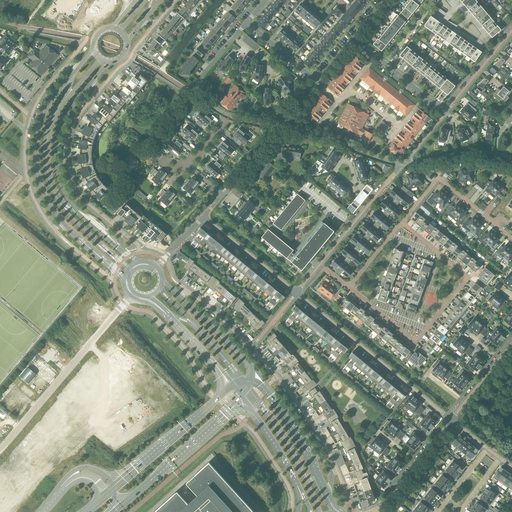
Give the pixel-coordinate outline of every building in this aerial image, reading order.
[(189,0),(186,4),(194,11),(196,13),(196,12),(195,10),(198,7),(189,0)] [(198,6),(201,2),(198,0),(189,0),(198,7),(199,8),(200,7),(198,6)] [(236,0),(234,3),(242,10),(245,6),(237,0),(236,0)] [(276,0),(274,3),(281,8),(284,4),(279,0),(276,0)] [(360,4),(356,1),(355,0),(347,0),(357,8),(360,4)] [(408,4),(416,10),(419,6),(411,0),(410,0),(408,0),(406,2),(408,4)] [(477,3),(475,0),(472,0),(465,7),(468,10),(477,3)] [(234,3),(230,7),(238,14),(242,10),(234,3)] [(278,12),(277,12),(279,14),(283,10),(281,8),(274,3),(271,6),(278,12)] [(357,8),(351,3),(347,8),(342,13),(348,18),(345,22),(347,24),(355,15),(362,6),(360,4),(357,8)] [(481,7),(477,3),(468,10),(472,14),(481,7)] [(186,4),(182,9),(190,16),(194,11),(186,4)] [(223,8),(227,11),(235,18),(238,14),(230,7),(226,4),(223,8)] [(295,12),(299,16),(306,7),(302,4),(296,10),(295,12)] [(412,14),(416,10),(408,4),(405,8),(412,14)] [(277,12),(278,12),(271,6),(268,10),(274,16),(277,12)] [(302,19),(303,19),(310,10),(306,7),(299,16),(302,19)] [(484,11),(481,7),(472,14),(475,18),(484,11)] [(345,22),(348,18),(336,8),(332,12),(334,13),(339,17),(345,22)] [(409,18),(412,14),(405,8),(401,12),(409,18)] [(182,9),(178,14),(185,20),(186,21),(186,20),(188,22),(189,21),(187,19),(190,16),(182,9)] [(264,14),(271,20),(274,16),(268,10),(264,14)] [(303,19),(306,22),(314,14),(310,10),(303,19)] [(227,11),(224,15),(232,22),(235,18),(227,11)] [(487,15),(484,11),(475,18),(478,22),(487,15)] [(406,22),(409,18),(401,12),(398,16),(406,22)] [(185,20),(178,14),(173,19),(181,25),(185,20)] [(268,24),(271,20),(264,14),(261,18),(268,24)] [(306,22),(310,25),(318,17),(314,14),(306,22)] [(402,26),(406,22),(398,16),(396,14),(393,18),(402,26)] [(224,15),(220,19),(228,26),(232,22),(224,15)] [(491,18),(487,15),(478,22),(482,26),(491,18)] [(424,26),(428,29),(435,19),(431,16),(424,26)] [(322,20),(318,17),(310,25),(314,29),(322,20)] [(345,22),(339,17),(336,21),(344,28),(347,24),(345,22)] [(268,24),(261,18),(258,22),(266,29),(270,25),(268,24)] [(399,30),(402,26),(393,18),(390,23),(391,24),(392,24),(399,30)] [(494,22),(491,18),(482,26),(485,30),(494,22)] [(173,19),(169,25),(176,31),(181,25),(173,19)] [(220,19),(217,23),(225,30),(228,26),(220,19)] [(439,22),(435,19),(428,29),(432,32),(439,22)] [(332,25),(341,32),(344,28),(336,21),(332,25)] [(443,25),(439,22),(432,32),(437,35),(443,25)] [(498,26),(494,22),(485,30),(488,34),(498,26)] [(217,23),(214,27),(222,34),(225,30),(217,23)] [(396,34),(399,30),(392,24),(391,24),(388,28),(396,34)] [(169,25),(164,30),(170,35),(170,36),(171,37),(176,31),(169,25)] [(329,29),(337,36),(341,32),(332,25),(329,29)] [(448,28),(443,25),(437,35),(441,38),(448,28)] [(385,32),(393,38),(396,34),(388,28),(386,26),(383,30),(385,32)] [(501,30),(498,26),(488,34),(492,38),(501,30)] [(214,27),(210,31),(218,38),(222,34),(214,27)] [(282,39),(287,33),(281,27),(275,34),(282,39)] [(452,31),(448,28),(441,38),(445,41),(452,31)] [(328,34),(334,40),(337,36),(329,29),(326,33),(328,34)] [(159,36),(164,40),(165,41),(167,43),(168,41),(166,40),(170,36),(170,35),(164,30),(159,36)] [(389,42),(393,38),(385,32),(383,30),(380,34),(382,36),(389,42)] [(210,31),(207,35),(215,42),(218,38),(210,31)] [(456,34),(452,31),(445,41),(449,44),(456,34)] [(282,39),(286,43),(291,36),(287,33),(282,39)] [(322,37),(324,38),(331,44),(334,40),(328,34),(326,33),(322,37)] [(460,37),(456,34),(449,44),(453,47),(460,37)] [(207,35),(204,39),(212,45),(215,42),(207,35)] [(159,36),(151,46),(156,50),(158,52),(163,47),(161,44),(164,41),(167,43),(165,41),(164,40),(159,36)] [(290,46),(295,39),(291,36),(286,43),(290,46)] [(386,46),(389,42),(382,36),(379,40),(378,40),(386,46)] [(0,49),(0,69),(8,60),(2,55),(4,52),(8,55),(16,46),(5,37),(3,39),(1,38),(0,38),(0,48),(1,49),(0,49)] [(297,37),(295,39),(290,46),(296,51),(302,45),(299,43),(301,41),(297,37)] [(322,37),(319,40),(328,48),(331,44),(324,38),(322,37)] [(465,40),(460,37),(453,47),(458,50),(465,40)] [(209,49),(212,45),(204,39),(201,42),(200,43),(209,49)] [(378,40),(379,40),(378,39),(373,45),(381,52),(386,46),(378,40)] [(318,46),(324,52),(328,48),(319,40),(316,45),(318,46)] [(458,50),(462,53),(469,43),(465,40),(458,50)] [(197,47),(205,53),(209,49),(200,43),(201,42),(200,41),(196,46),(197,47)] [(473,46),(469,43),(462,53),(466,56),(473,46)] [(35,50),(29,57),(34,61),(30,65),(41,75),(58,55),(46,46),(39,54),(35,50)] [(156,50),(151,46),(146,51),(153,57),(158,52),(156,50)] [(318,46),(315,50),(314,50),(321,55),(324,52),(318,46)] [(477,49),(473,46),(466,56),(470,59),(477,49)] [(511,48),(509,46),(503,51),(509,56),(511,53),(511,48)] [(202,57),(205,53),(197,47),(194,51),(202,57)] [(399,56),(403,59),(411,50),(407,47),(399,56)] [(318,59),(321,55),(314,50),(315,50),(313,48),(309,52),(311,54),(318,59)] [(482,52),(477,49),(470,59),(475,62),(482,52)] [(415,53),(411,50),(403,59),(407,63),(415,53)] [(311,54),(309,52),(306,56),(308,58),(314,63),(318,59),(311,54)] [(419,57),(415,53),(407,63),(411,66),(419,57)] [(247,66),(251,59),(246,55),(240,64),(239,71),(246,72),(247,66)] [(349,61),(360,70),(362,67),(358,63),(360,61),(354,55),(349,61)] [(196,64),(198,62),(196,60),(197,60),(193,56),(183,68),(182,74),(190,74),(190,75),(190,72),(196,64)] [(228,67),(233,60),(228,56),(221,64),(220,70),(226,72),(228,67)] [(423,60),(419,57),(411,66),(415,69),(423,60)] [(314,63),(308,58),(304,62),(311,67),(314,63)] [(498,70),(500,72),(503,69),(500,67),(505,61),(502,58),(493,66),(498,70)] [(427,63),(423,60),(415,69),(419,73),(427,63)] [(357,73),(360,70),(349,61),(345,66),(351,71),(353,69),(357,72),(357,73)] [(431,67),(427,63),(419,73),(423,76),(431,67)] [(262,76),(263,66),(256,65),(255,74),(253,79),(259,82),(262,76)] [(340,71),(351,80),(354,77),(353,77),(349,74),(351,71),(345,66),(340,71)] [(498,70),(493,66),(486,71),(493,77),(496,73),(498,75),(500,72),(498,70)] [(423,76),(427,79),(435,70),(431,67),(423,76)] [(406,116),(414,105),(401,94),(400,95),(398,93),(399,92),(385,81),(384,82),(382,80),(383,79),(369,68),(361,79),(371,87),(370,88),(373,91),(374,90),(375,89),(377,90),(376,91),(377,92),(376,93),(379,96),(380,94),(390,103),(391,102),(393,103),(392,104),(396,107),(395,109),(398,111),(399,110),(406,116)] [(431,82),(439,73),(435,70),(427,79),(431,82)] [(349,83),(351,80),(340,71),(336,77),(342,82),(344,80),(349,83)] [(431,82),(435,86),(443,76),(439,73),(431,82)] [(283,93),(290,91),(289,85),(294,79),(288,74),(285,77),(287,79),(286,81),(283,76),(277,80),(282,88),(283,93)] [(132,82),(141,89),(148,81),(141,75),(138,78),(136,76),(132,82)] [(439,89),(447,80),(443,76),(435,86),(439,89)] [(331,82),(342,91),(345,88),(340,84),(342,82),(336,77),(331,82)] [(486,78),(476,86),(484,92),(486,90),(484,88),(489,81),(486,78)] [(439,89),(443,92),(451,83),(447,80),(439,89)] [(137,94),(141,89),(132,82),(128,87),(137,94)] [(342,91),(331,82),(327,88),(333,93),(336,90),(340,94),(342,91)] [(447,96),(455,86),(451,83),(443,92),(447,96)] [(511,89),(505,85),(500,90),(500,91),(508,97),(511,91),(511,89)] [(242,99),(245,96),(243,95),(244,93),(235,86),(228,95),(237,102),(240,98),(242,99)] [(484,92),(476,86),(470,91),(474,95),(472,97),(477,101),(479,98),(476,97),(479,93),(481,95),(484,92)] [(123,92),(133,100),(137,94),(128,87),(123,92)] [(271,98),(272,89),(266,88),(264,99),(265,105),(272,103),(271,98)] [(509,98),(508,97),(500,91),(500,90),(498,89),(494,93),(506,102),(509,98)] [(129,105),(133,100),(123,92),(119,97),(121,98),(124,101),(126,103),(129,105)] [(328,108),(331,105),(330,105),(326,102),(328,99),(322,94),(317,99),(328,108)] [(112,100),(122,108),(126,103),(124,101),(121,98),(119,97),(117,95),(112,100)] [(230,111),(237,102),(228,95),(225,99),(224,97),(221,100),(223,101),(221,104),(230,111)] [(326,111),(328,108),(317,99),(313,105),(319,110),(321,107),(326,111)] [(117,113),(122,108),(112,100),(108,105),(117,113)] [(371,139),(372,136),(372,135),(363,130),(362,131),(361,131),(369,115),(367,114),(369,111),(361,107),(359,110),(348,104),(338,124),(345,128),(344,131),(349,133),(351,131),(358,135),(359,134),(363,136),(362,139),(368,142),(370,138),(371,139)] [(460,112),(470,120),(474,115),(473,114),(476,110),(468,104),(464,109),(463,109),(460,112)] [(104,110),(113,118),(117,113),(108,105),(104,110)] [(309,110),(320,119),(322,116),(317,112),(319,110),(313,105),(309,110)] [(109,123),(113,118),(104,110),(100,115),(107,121),(109,123)] [(203,124),(205,126),(209,122),(210,123),(212,121),(208,118),(209,117),(202,110),(196,118),(198,120),(196,123),(201,127),(203,124)] [(317,122),(320,119),(309,110),(304,115),(311,121),(313,118),(317,122)] [(417,112),(415,115),(425,124),(430,118),(424,113),(421,115),(417,112)] [(98,113),(93,118),(102,126),(107,121),(100,115),(98,113)] [(417,121),(415,124),(421,129),(425,124),(415,115),(412,118),(417,121)] [(93,118),(89,124),(99,130),(102,126),(93,118)] [(383,134),(389,127),(382,122),(376,129),(383,134)] [(408,122),(406,125),(417,134),(421,129),(415,124),(413,126),(408,123),(408,122)] [(490,125),(488,123),(485,139),(491,140),(493,128),(491,126),(490,126),(490,125)] [(89,124),(85,130),(96,136),(99,130),(89,124)] [(198,134),(195,132),(196,130),(189,124),(182,132),(185,134),(182,136),(187,141),(189,138),(192,140),(196,136),(197,136),(198,134)] [(408,132),(406,134),(412,140),(417,134),(406,125),(403,128),(404,128),(408,132)] [(457,130),(462,142),(468,139),(467,138),(471,137),(466,127),(461,129),(457,130)] [(441,128),(438,142),(444,144),(445,143),(448,144),(451,130),(447,130),(445,130),(445,129),(441,128)] [(238,132),(234,136),(237,138),(234,141),(239,145),(242,142),(244,144),(250,137),(243,131),(242,132),(239,129),(237,131),(238,132)] [(85,130),(83,137),(94,141),(96,136),(85,130)] [(408,145),(412,140),(406,134),(404,137),(400,133),(399,133),(397,136),(408,145)] [(399,142),(397,145),(403,150),(408,145),(397,136),(395,139),(399,142)] [(81,145),(93,147),(94,141),(83,137),(81,145)] [(178,154),(182,149),(180,147),(182,145),(177,141),(174,143),(172,141),(166,149),(173,155),(174,154),(177,157),(179,155),(178,154)] [(226,145),(223,142),(221,144),(222,144),(218,149),(221,151),(218,154),(221,155),(219,158),(222,161),(224,158),(226,155),(228,157),(234,150),(227,143),(226,145)] [(399,156),(403,150),(397,145),(395,148),(391,144),(388,147),(392,150),(390,151),(395,155),(396,153),(399,156)] [(287,149),(284,148),(284,150),(287,150),(286,155),(300,158),(301,149),(288,147),(287,149)] [(147,155),(147,156),(148,154),(150,155),(150,154),(152,155),(152,156),(154,158),(154,157),(156,158),(155,159),(156,160),(156,161),(160,157),(151,150),(147,155)] [(340,156),(340,155),(338,154),(338,153),(335,151),(335,152),(333,150),(332,151),(331,152),(331,153),(328,157),(327,158),(335,164),(336,162),(339,158),(340,156)] [(130,156),(122,165),(123,167),(128,171),(130,172),(139,163),(137,161),(133,157),(130,156)] [(80,159),(81,167),(93,164),(92,158),(80,159)] [(334,166),(335,164),(327,158),(325,160),(326,160),(323,165),(323,164),(321,166),(322,166),(321,167),(324,169),(323,169),(327,171),(329,172),(330,171),(330,172),(331,170),(334,166)] [(356,170),(356,172),(366,169),(366,167),(365,167),(364,162),(364,160),(363,160),(363,159),(360,160),(356,161),(357,161),(354,162),(354,163),(354,165),(355,165),(356,170)] [(216,161),(214,164),(212,162),(208,167),(207,166),(205,168),(209,171),(208,172),(215,178),(221,170),(219,168),(221,166),(216,161)] [(266,180),(276,168),(268,162),(258,174),(266,180)] [(81,167),(83,174),(95,170),(93,164),(81,167)] [(165,173),(160,170),(158,172),(154,169),(150,174),(154,177),(152,179),(160,186),(166,179),(164,178),(167,174),(165,173)] [(369,178),(369,177),(369,175),(368,176),(367,171),(366,169),(356,172),(357,174),(359,178),(359,179),(359,181),(360,180),(360,181),(363,180),(363,181),(366,180),(366,179),(369,178)] [(466,170),(462,169),(462,170),(461,170),(460,175),(460,177),(458,176),(458,182),(465,182),(466,180),(466,172),(466,170)] [(466,169),(466,170),(466,172),(466,180),(471,181),(472,174),(475,175),(475,170),(472,170),(471,170),(471,169),(467,169),(466,169)] [(83,174),(86,181),(97,175),(95,170),(83,174)] [(417,187),(413,174),(412,174),(412,173),(408,174),(408,175),(407,175),(411,189),(417,187)] [(413,174),(417,187),(422,186),(419,173),(417,173),(413,174)] [(86,181),(90,187),(100,180),(97,175),(86,181)] [(342,182),(340,181),(336,178),(336,177),(335,176),(335,177),(334,176),(333,178),(330,176),(327,180),(329,182),(328,183),(329,184),(328,184),(330,186),(330,185),(334,188),(334,189),(335,190),(342,182)] [(196,182),(191,178),(189,181),(187,178),(183,183),(185,186),(183,188),(191,194),(197,187),(196,186),(199,183),(197,181),(196,182)] [(90,187),(95,193),(104,185),(100,180),(90,187)] [(489,194),(498,184),(497,183),(498,182),(495,180),(495,181),(494,180),(485,191),(489,194)] [(343,183),(342,182),(335,190),(337,191),(341,194),(341,195),(342,196),(343,196),(345,194),(346,194),(348,191),(349,189),(349,188),(347,187),(343,184),(343,183)] [(494,198),(502,188),(501,187),(501,186),(498,184),(489,194),(494,198)] [(104,185),(95,193),(100,198),(102,196),(103,197),(109,190),(104,185)] [(394,204),(402,194),(396,189),(391,195),(395,198),(392,202),(394,204)] [(172,198),(175,195),(173,193),(173,194),(168,190),(166,192),(163,190),(159,195),(162,198),(160,200),(167,206),(174,199),(172,198)] [(445,194),(445,195),(445,194),(444,194),(445,193),(442,191),(441,191),(440,190),(436,196),(433,194),(427,201),(432,205),(433,203),(436,205),(438,203),(445,194)] [(302,205),(305,201),(297,194),(295,193),(295,194),(296,195),(294,198),(302,205)] [(409,200),(402,194),(394,204),(397,206),(400,202),(404,206),(405,204),(407,205),(410,201),(408,200),(409,200)] [(448,197),(445,195),(445,194),(438,203),(440,205),(439,207),(443,211),(447,206),(445,204),(449,199),(447,197),(448,197)] [(302,205),(294,198),(292,197),(291,198),(293,199),(290,202),(298,209),(302,205)] [(256,207),(256,206),(254,204),(251,201),(251,202),(249,200),(248,201),(248,200),(247,202),(244,206),(243,206),(242,207),(250,214),(251,212),(254,208),(255,209),(256,207)] [(289,203),(287,207),(295,213),(298,209),(290,202),(289,201),(288,202),(289,203)] [(385,216),(393,206),(386,201),(381,207),(385,210),(383,214),(385,216)] [(119,214),(124,218),(132,209),(125,203),(119,211),(120,212),(119,214)] [(432,210),(423,203),(421,205),(430,212),(432,210)] [(286,208),(283,211),(292,218),(295,213),(287,207),(285,205),(284,206),(286,208)] [(461,208),(458,205),(458,206),(456,205),(452,210),(450,208),(444,214),(447,217),(448,215),(452,219),(461,208)] [(399,211),(393,206),(385,216),(387,217),(390,214),(394,217),(396,215),(397,217),(400,213),(399,212),(399,211)] [(249,216),(250,214),(242,207),(241,209),(238,213),(237,213),(236,214),(237,215),(236,216),(238,217),(238,218),(241,220),(243,222),(244,221),(246,220),(245,219),(248,215),(249,216)] [(461,208),(452,219),(457,222),(455,224),(458,226),(464,219),(461,217),(466,211),(465,211),(465,210),(463,208),(462,208),(461,208)] [(137,213),(132,209),(124,218),(129,222),(137,213)] [(283,212),(280,215),(288,222),(292,218),(283,211),(282,209),(281,210),(283,212)] [(373,226),(375,227),(383,218),(376,213),(375,212),(372,216),(373,217),(372,219),(376,222),(373,226)] [(410,219),(415,223),(421,216),(416,212),(410,219)] [(142,217),(137,213),(129,222),(134,227),(136,225),(136,224),(141,219),(142,217)] [(279,216),(276,219),(285,226),(288,222),(280,215),(278,214),(277,215),(279,216)] [(143,215),(142,217),(141,219),(136,224),(136,225),(141,229),(142,227),(149,219),(143,215)] [(420,227),(425,220),(421,216),(415,223),(420,227)] [(469,232),(478,222),(478,221),(477,221),(477,220),(475,218),(474,218),(473,217),(469,223),(466,221),(462,226),(469,232)] [(285,226),(276,219),(275,218),(274,219),(276,220),(273,224),(281,230),(285,226)] [(389,223),(383,218),(375,227),(377,229),(380,226),(384,229),(389,223)] [(154,224),(149,219),(142,227),(141,229),(146,233),(147,231),(154,224)] [(420,227),(424,230),(430,223),(425,220),(420,227)] [(478,231),(482,226),(480,225),(481,224),(478,222),(469,232),(476,238),(480,233),(478,231)] [(334,232),(324,223),(323,223),(324,223),(299,253),(297,251),(291,259),(293,260),(291,262),(302,271),(334,232)] [(429,234),(435,227),(430,223),(424,230),(429,234)] [(159,228),(154,224),(147,231),(146,233),(151,237),(152,236),(159,228)] [(365,239),(373,230),(367,224),(362,230),(366,234),(363,237),(365,239)] [(429,234),(433,238),(439,231),(435,227),(429,234)] [(167,235),(159,228),(152,236),(151,237),(156,242),(158,240),(160,242),(167,235)] [(199,234),(204,237),(207,233),(203,230),(200,228),(197,232),(199,234)] [(264,243),(272,233),(268,229),(261,238),(265,241),(263,242),(264,243)] [(380,235),(373,230),(365,239),(368,241),(371,237),(375,241),(380,235)] [(438,242),(444,235),(439,231),(433,238),(438,242)] [(485,246),(494,235),(494,234),(491,231),(491,232),(490,231),(485,237),(483,235),(478,240),(485,246)] [(201,240),(202,240),(205,243),(211,237),(207,233),(204,237),(201,240)] [(276,236),(272,233),(264,243),(266,241),(269,244),(268,246),(276,236)] [(438,242),(443,246),(448,239),(450,237),(445,233),(444,235),(438,242)] [(199,234),(191,244),(193,246),(191,249),(193,250),(202,240),(201,240),(204,237),(199,234)] [(494,244),(498,239),(497,238),(494,235),(485,246),(492,251),(497,246),(494,244)] [(281,240),(276,236),(268,246),(269,246),(270,245),(273,247),(272,249),(272,250),(281,240)] [(356,251),(364,241),(357,236),(352,242),(356,246),(354,249),(354,250),(356,251)] [(211,237),(205,243),(209,246),(215,240),(211,237)] [(447,249),(453,242),(448,239),(443,246),(447,249)] [(213,250),(219,243),(215,240),(209,246),(213,250)] [(277,253),(285,243),(281,240),(272,250),(273,250),(274,248),(277,251),(276,253),(277,253)] [(370,247),(364,241),(356,251),(358,253),(361,249),(365,253),(367,251),(368,252),(371,248),(370,247)] [(458,246),(453,242),(447,249),(452,253),(458,246)] [(219,243),(213,250),(217,253),(223,246),(219,243)] [(281,256),(289,246),(285,243),(277,253),(278,252),(281,254),(280,256),(281,256)] [(510,249),(510,248),(507,246),(506,245),(503,248),(501,246),(493,255),(500,261),(502,259),(504,257),(510,249)] [(217,253),(221,256),(227,250),(223,246),(217,253)] [(289,246),(281,256),(281,257),(282,255),(286,258),(284,259),(285,260),(287,258),(287,259),(294,250),(289,246)] [(462,250),(458,246),(452,253),(457,257),(462,250)] [(346,263),(354,253),(347,248),(343,254),(347,257),(344,261),(346,263)] [(511,248),(510,248),(510,249),(504,257),(502,259),(500,261),(508,267),(508,266),(510,267),(511,264),(511,248),(511,249),(511,248)] [(395,249),(393,255),(402,258),(404,252),(395,249)] [(227,250),(221,256),(225,259),(231,253),(227,250)] [(467,254),(462,250),(457,257),(461,261),(467,254)] [(182,259),(185,261),(186,259),(187,260),(189,259),(182,254),(179,252),(175,257),(178,259),(181,256),(183,257),(182,259)] [(225,259),(229,263),(234,256),(231,253),(225,259)] [(360,259),(354,253),(346,263),(348,264),(351,261),(355,264),(357,263),(358,264),(361,260),(360,259)] [(472,258),(467,254),(461,261),(466,265),(472,258)] [(393,255),(391,260),(400,263),(402,258),(393,255)] [(234,256),(229,263),(233,266),(238,259),(234,256)] [(331,265),(337,269),(334,273),(336,274),(344,265),(346,263),(344,261),(338,256),(337,258),(336,258),(331,265)] [(196,275),(198,276),(202,270),(194,263),(195,262),(190,258),(183,268),(189,272),(190,270),(196,275)] [(476,261),(472,258),(466,265),(470,268),(476,261)] [(233,266),(237,269),(242,263),(238,259),(233,266)] [(425,259),(422,265),(431,268),(433,262),(425,259)] [(391,260),(389,266),(398,269),(400,263),(391,260)] [(481,265),(476,261),(470,268),(475,272),(479,268),(481,265)] [(242,263),(237,269),(241,272),(246,266),(242,263)] [(418,270),(420,271),(429,274),(431,268),(422,265),(420,264),(418,270)] [(351,270),(344,265),(336,274),(339,276),(342,273),(346,276),(351,270)] [(246,266),(241,272),(245,276),(250,269),(246,266)] [(389,266),(387,271),(396,275),(398,269),(389,266)] [(480,277),(494,275),(485,267),(478,275),(480,277)] [(245,276),(249,279),(254,272),(250,269),(245,276)] [(211,276),(202,270),(198,276),(196,275),(194,277),(195,279),(197,280),(199,277),(205,281),(204,283),(209,287),(216,279),(212,275),(211,276)] [(387,271),(385,277),(394,280),(396,275),(387,271)] [(420,271),(418,276),(427,279),(429,274),(420,271)] [(254,272),(249,279),(253,282),(258,276),(254,272)] [(508,286),(511,281),(511,273),(510,272),(503,282),(505,283),(504,284),(508,287),(508,286)] [(495,275),(494,275),(480,277),(479,278),(486,285),(494,275),(494,276),(495,275)] [(253,282),(257,285),(262,279),(258,276),(253,282)] [(416,282),(425,285),(427,279),(418,276),(416,282)] [(385,277),(383,283),(392,286),(394,280),(385,277)] [(220,282),(216,279),(209,287),(214,292),(216,290),(221,295),(223,296),(228,290),(219,283),(220,282)] [(262,279),(257,285),(261,289),(266,282),(262,279)] [(330,299),(337,291),(324,281),(318,290),(330,299)] [(414,288),(423,291),(425,285),(416,282),(414,281),(412,287),(414,288)] [(261,289),(265,292),(270,285),(266,282),(261,289)] [(383,283),(381,288),(390,291),(392,286),(383,283)] [(471,287),(478,293),(482,289),(482,288),(478,285),(475,283),(471,287)] [(270,285),(265,292),(269,295),(274,289),(270,285)] [(412,293),(421,296),(423,291),(414,288),(412,287),(410,292),(412,293)] [(471,287),(468,292),(474,298),(478,293),(471,287)] [(381,288),(379,294),(388,297),(390,291),(381,288)] [(275,296),(278,292),(274,289),(269,295),(272,298),(273,298),(275,296)] [(236,298),(228,290),(223,296),(221,295),(219,298),(222,300),(224,297),(230,302),(228,304),(233,308),(241,300),(237,297),(236,298)] [(282,295),(278,292),(275,296),(279,299),(281,301),(285,297),(282,295)] [(468,292),(464,297),(471,302),(474,298),(468,292)] [(500,296),(500,297),(501,296),(497,293),(497,294),(495,292),(492,296),(490,294),(486,299),(488,300),(494,304),(500,296)] [(410,299),(419,302),(421,296),(412,293),(410,299)] [(388,297),(379,294),(377,300),(385,303),(388,297)] [(273,298),(272,298),(264,308),(266,310),(268,308),(270,309),(279,299),(275,296),(273,298)] [(340,304),(345,308),(351,300),(346,296),(345,298),(344,296),(341,300),(342,301),(340,304)] [(505,301),(500,297),(500,296),(494,304),(492,306),(498,310),(499,308),(501,310),(506,304),(504,302),(505,301)] [(464,297),(460,301),(467,307),(471,302),(464,297)] [(408,305),(417,308),(419,302),(410,299),(408,305)] [(245,304),(241,300),(233,308),(238,313),(240,312),(245,317),(247,318),(252,313),(244,305),(245,304)] [(345,308),(350,312),(356,304),(351,300),(345,308)] [(469,309),(467,307),(460,301),(456,306),(463,312),(465,314),(469,309)] [(350,312),(354,315),(361,308),(356,304),(350,312)] [(294,312),(298,315),(301,311),(297,308),(295,305),(291,309),(294,312)] [(417,308),(408,305),(406,310),(415,313),(417,308)] [(456,306),(452,311),(459,316),(463,312),(456,306)] [(354,315),(359,319),(365,312),(361,308),(354,315)] [(296,318),(300,321),(305,314),(301,311),(298,315),(296,318)] [(448,316),(455,321),(456,321),(457,323),(461,318),(460,317),(459,316),(452,311),(448,316)] [(288,324),(286,326),(288,328),(296,318),(298,315),(294,312),(286,322),(288,324)] [(359,319),(364,323),(370,315),(365,312),(359,319)] [(257,331),(265,323),(261,319),(260,320),(252,313),(247,318),(245,317),(243,319),(244,321),(245,322),(248,319),(253,324),(252,326),(257,331)] [(305,314),(300,321),(304,324),(309,318),(305,314)] [(374,319),(370,315),(364,323),(368,327),(374,319)] [(511,318),(508,315),(504,320),(504,321),(502,323),(508,328),(510,325),(511,327),(511,326),(511,318)] [(452,326),(455,321),(448,316),(445,320),(452,326)] [(473,330),(480,321),(475,317),(468,326),(470,328),(469,329),(472,331),(473,331),(473,330)] [(304,324),(308,327),(313,321),(309,318),(304,324)] [(368,327),(373,331),(379,323),(374,319),(368,327)] [(441,325),(448,330),(448,331),(450,332),(454,327),(452,326),(445,320),(441,325)] [(313,321),(308,327),(312,331),(317,324),(313,321)] [(479,333),(482,335),(486,329),(484,327),(486,325),(480,321),(473,330),(473,331),(478,334),(479,333)] [(373,331),(377,335),(384,327),(379,323),(373,331)] [(312,331),(316,334),(321,327),(317,324),(312,331)] [(437,329),(444,335),(448,330),(441,325),(437,329)] [(321,327),(316,334),(320,337),(325,331),(321,327)] [(377,335),(382,338),(388,331),(384,327),(377,335)] [(501,340),(501,341),(504,338),(503,337),(505,335),(503,334),(505,331),(499,327),(497,329),(495,328),(491,333),(493,334),(501,340)] [(437,329),(433,334),(440,340),(444,335),(437,329)] [(320,337),(324,340),(329,334),(325,331),(320,337)] [(393,334),(388,331),(382,338),(387,342),(393,334)] [(489,339),(493,342),(492,343),(492,344),(492,345),(493,345),(493,346),(494,346),(495,346),(496,346),(497,345),(501,340),(493,334),(491,333),(489,331),(486,334),(490,337),(489,339)] [(274,333),(266,341),(270,346),(272,345),(277,350),(278,351),(284,346),(277,338),(278,337),(274,333)] [(329,334),(324,340),(328,344),(333,337),(329,334)] [(387,342),(391,346),(398,338),(393,334),(387,342)] [(433,334),(429,338),(436,344),(440,340),(433,334)] [(333,337),(328,344),(332,347),(337,340),(333,337)] [(458,349),(465,341),(465,340),(462,338),(461,338),(459,337),(458,339),(455,337),(451,343),(453,345),(458,349)] [(391,346),(396,350),(402,342),(398,338),(391,346)] [(436,344),(429,338),(426,343),(433,349),(436,344)] [(337,340),(332,347),(335,350),(338,347),(341,344),(337,340)] [(464,352),(466,354),(471,349),(468,347),(470,345),(465,341),(458,349),(457,350),(462,354),(464,352)] [(396,350),(401,354),(407,346),(402,342),(396,350)] [(429,354),(429,353),(433,349),(426,343),(422,348),(424,350),(429,354)] [(345,347),(341,344),(338,347),(342,351),(344,353),(348,349),(345,347)] [(284,346),(278,351),(277,350),(274,352),(275,354),(277,355),(280,353),(284,358),(283,360),(287,365),(296,358),(292,354),(291,355),(284,346)] [(412,350),(407,346),(401,354),(405,357),(408,354),(412,350)] [(335,350),(327,360),(329,362),(331,359),(333,361),(342,351),(338,347),(335,350)] [(351,359),(356,362),(359,358),(355,355),(352,352),(349,357),(351,359)] [(418,368),(417,354),(415,352),(409,360),(418,368)] [(418,352),(417,354),(418,368),(419,368),(418,368),(426,358),(418,352)] [(475,353),(471,358),(481,366),(485,361),(485,360),(485,359),(485,358),(484,357),(483,357),(483,356),(482,356),(482,357),(481,357),(480,357),(475,353)] [(298,375),(299,376),(305,372),(298,363),(299,362),(296,358),(287,365),(291,370),(293,369),(298,375)] [(363,361),(359,358),(356,362),(353,365),(354,365),(357,368),(363,361)] [(481,366),(471,358),(465,366),(473,372),(475,370),(476,371),(478,369),(479,370),(481,366)] [(353,365),(356,362),(351,359),(341,372),(345,375),(354,365),(353,365)] [(361,371),(367,365),(363,361),(357,368),(361,371)] [(438,375),(445,365),(440,361),(439,363),(436,361),(431,367),(434,369),(432,371),(434,372),(434,373),(437,376),(438,375)] [(361,371),(365,374),(371,368),(367,365),(361,371)] [(444,377),(447,379),(451,373),(449,371),(450,369),(445,365),(438,375),(443,379),(444,377)] [(371,368),(365,374),(369,378),(374,371),(371,368)] [(373,381),(378,374),(374,371),(369,378),(373,381)] [(458,378),(466,385),(465,385),(466,385),(469,382),(468,381),(470,380),(468,378),(470,376),(464,371),(462,374),(462,373),(458,378)] [(312,380),(305,372),(299,376),(298,375),(295,377),(296,378),(297,380),(300,378),(305,384),(303,385),(307,390),(316,384),(313,379),(312,380)] [(373,381),(377,384),(382,378),(378,374),(373,381)] [(452,382),(457,386),(457,387),(457,388),(457,389),(457,390),(458,390),(459,391),(460,391),(461,390),(462,390),(465,385),(466,385),(458,378),(456,377),(452,382)] [(382,378),(377,384),(381,387),(386,381),(382,378)] [(381,387),(385,391),(390,384),(386,381),(381,387)] [(389,394),(394,387),(390,384),(385,391),(389,394)] [(395,394),(398,391),(394,387),(389,394),(393,397),(395,394)] [(319,405),(326,400),(319,391),(318,392),(315,388),(309,392),(312,398),(314,397),(318,403),(319,405)] [(398,391),(395,394),(399,398),(402,400),(405,396),(402,394),(398,391)] [(384,407),(389,411),(399,398),(395,394),(393,397),(384,407)] [(409,398),(407,396),(402,401),(405,403),(403,405),(408,409),(409,408),(416,400),(416,399),(413,397),(412,397),(411,396),(409,398)] [(319,405),(318,403),(315,405),(318,408),(321,406),(325,412),(323,414),(327,419),(336,413),(333,409),(332,409),(326,400),(319,405)] [(417,413),(422,408),(419,406),(421,404),(416,400),(409,408),(408,409),(413,413),(415,412),(417,413)] [(336,413),(327,419),(330,425),(332,424),(336,430),(337,432),(343,428),(338,419),(339,418),(336,413)] [(433,426),(437,421),(437,420),(438,419),(437,419),(437,418),(437,417),(436,417),(435,417),(435,416),(434,417),(433,417),(427,413),(423,418),(433,426)] [(433,426),(423,418),(419,424),(421,425),(419,428),(425,432),(427,430),(429,431),(430,429),(431,430),(434,426),(433,426)] [(395,426),(396,424),(391,420),(390,422),(387,420),(383,426),(385,428),(384,430),(386,431),(385,432),(388,435),(389,434),(395,426)] [(395,436),(398,438),(402,432),(400,430),(395,426),(389,434),(394,438),(395,436)] [(333,432),(335,436),(338,434),(342,440),(340,441),(343,447),(353,442),(350,437),(349,437),(343,428),(337,432),(336,430),(333,432)] [(410,438),(418,445),(419,445),(421,442),(421,441),(422,439),(420,438),(422,436),(417,431),(415,433),(413,432),(408,437),(410,438)] [(450,442),(457,448),(464,439),(461,437),(459,435),(456,439),(454,438),(450,442)] [(382,441),(379,438),(378,439),(377,437),(375,439),(373,437),(368,443),(371,445),(369,447),(374,451),(382,441)] [(410,438),(406,443),(410,446),(410,447),(409,447),(409,448),(409,449),(410,449),(410,450),(411,450),(411,451),(412,451),(413,451),(413,450),(414,450),(418,445),(410,438)] [(464,439),(457,448),(461,451),(468,443),(464,439)] [(382,441),(374,451),(379,455),(381,453),(383,455),(388,449),(385,447),(387,445),(382,441)] [(352,461),(359,458),(355,448),(356,448),(353,442),(343,447),(346,454),(348,453),(351,460),(352,461)] [(466,455),(473,447),(468,443),(461,451),(466,455)] [(466,455),(465,456),(469,460),(471,457),(473,458),(476,455),(474,454),(478,450),(476,448),(475,449),(473,447),(466,455)] [(400,468),(404,463),(404,462),(404,461),(404,460),(404,459),(403,459),(402,459),(402,458),(401,458),(401,459),(400,459),(399,459),(396,456),(392,461),(392,462),(400,468)] [(354,471),(356,477),(364,474),(362,470),(363,469),(359,458),(352,461),(351,460),(348,461),(349,465),(353,463),(356,470),(354,471)] [(453,458),(448,465),(458,473),(459,472),(460,472),(462,470),(461,469),(462,469),(456,464),(458,462),(453,458)] [(388,467),(386,469),(392,474),(394,472),(396,473),(397,471),(398,472),(400,468),(392,462),(392,461),(390,460),(386,465),(388,467)] [(253,511),(209,463),(186,484),(197,496),(187,503),(177,492),(154,511),(253,511)] [(457,474),(458,473),(448,465),(442,472),(447,475),(449,473),(455,478),(458,475),(457,474)] [(498,481),(505,471),(502,469),(503,468),(501,467),(498,471),(497,471),(494,474),(495,475),(493,478),(498,481)] [(390,476),(392,474),(386,469),(384,472),(382,470),(378,475),(380,476),(380,477),(388,483),(387,483),(388,484),(391,480),(390,480),(392,478),(390,476)] [(510,474),(505,471),(498,481),(503,485),(510,474)] [(445,477),(447,475),(442,472),(437,478),(447,487),(448,486),(449,486),(452,483),(445,477)] [(364,474),(356,477),(359,483),(361,483),(363,489),(364,491),(371,489),(367,478),(365,479),(364,474)] [(511,481),(511,476),(510,474),(503,485),(507,488),(508,487),(508,486),(511,481)] [(388,483),(380,477),(380,476),(378,475),(374,481),(376,482),(374,485),(380,489),(382,487),(384,488),(387,483),(388,483)] [(437,478),(432,485),(436,489),(438,487),(444,491),(445,491),(447,489),(446,488),(447,487),(437,478)] [(434,491),(436,489),(432,485),(426,492),(437,500),(438,499),(438,500),(440,497),(440,496),(434,491)] [(493,493),(487,488),(486,489),(484,491),(484,492),(484,493),(495,501),(500,494),(495,490),(493,493)] [(364,491),(363,489),(360,491),(361,494),(365,493),(368,502),(375,499),(371,489),(364,491)] [(436,502),(437,500),(426,492),(421,499),(425,503),(427,500),(434,506),(436,502)] [(485,504),(490,508),(495,501),(484,493),(483,494),(482,494),(479,497),(486,502),(485,504)] [(425,503),(421,499),(415,505),(423,511),(428,511),(429,511),(429,510),(430,509),(424,505),(425,503)] [(479,511),(486,511),(490,508),(485,504),(483,507),(476,502),(474,506),(473,507),(479,511)]
